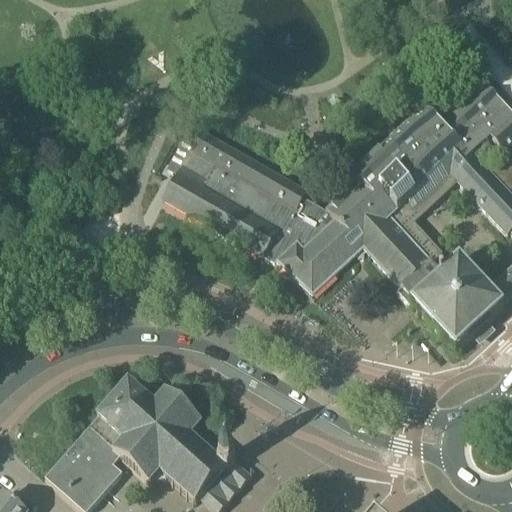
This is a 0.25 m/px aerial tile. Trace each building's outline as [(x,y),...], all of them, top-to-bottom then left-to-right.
[(324,216),(302,203),(306,196),(199,137),(161,208),(262,263),(263,263),(272,268),(273,266),(277,270),(311,301),(357,259),(362,254),(365,258),(399,294),(395,297),(408,311),(411,308),(453,355),(470,340),(474,336),(486,325),(511,301),(511,269),(486,294),(457,263),(447,272),(437,261),(441,257),(413,226),(424,215),(457,185),(507,240),(509,238),(511,240),(511,201),(510,199),(511,197),(511,123),(483,91),(440,131),(439,132),(425,118),(354,185),(356,187),(349,193),(349,192),(324,216)] [(318,329),(303,321),(300,326),(316,334),(318,329)] [(130,451),(119,464),(148,490),(149,488),(151,490),(152,488),(151,486),(154,483),(156,484),(157,482),(156,481),(159,477),(165,482),(163,484),(165,485),(166,484),(171,488),(170,490),(171,491),(173,489),(178,494),(177,496),(178,497),(180,496),(185,501),(184,502),(186,504),(187,502),(192,507),(191,508),(192,510),(194,508),(194,509),(199,504),(208,511),(222,511),(250,482),(233,467),(235,466),(225,457),(217,466),(211,461),(213,459),(211,458),(209,459),(204,454),(205,453),(204,451),(202,453),(197,448),(198,446),(197,445),(196,446),(191,442),(195,438),(196,439),(198,437),(197,436),(200,432),(202,434),(203,432),(201,430),(202,429),(165,397),(164,398),(163,397),(161,399),(163,400),(159,403),(158,402),(157,404),(158,405),(154,410),(128,386),(96,421),(98,423),(130,451)] [(130,451),(98,423),(44,483),(76,511),(91,511),(121,479),(113,471),(119,464),(130,451)] [(0,511),(14,511),(2,501),(0,503),(0,511)]
